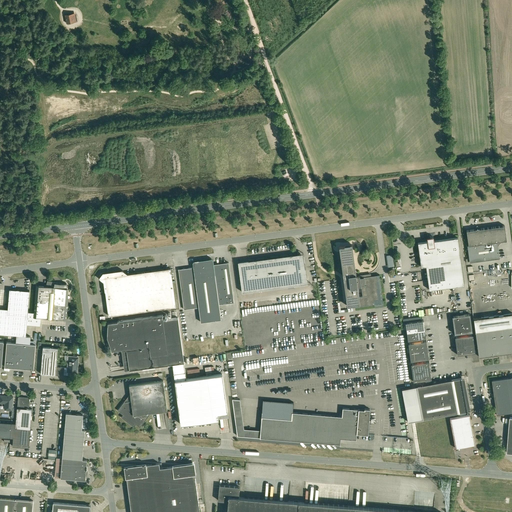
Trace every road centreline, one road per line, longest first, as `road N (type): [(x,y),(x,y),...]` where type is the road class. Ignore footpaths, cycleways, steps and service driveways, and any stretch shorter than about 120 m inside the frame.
road 1 (tertiary): [(75,226),(511,168)]
road 2 (unclassified): [(79,261),(511,204)]
road 3 (unclassified): [(493,475),(103,442)]
road 4 (track): [(256,40),(315,194)]
road 5 (unclassified): [(493,475),(477,377),(484,368),(511,365)]
road 6 (unclassified): [(97,392),(79,261)]
